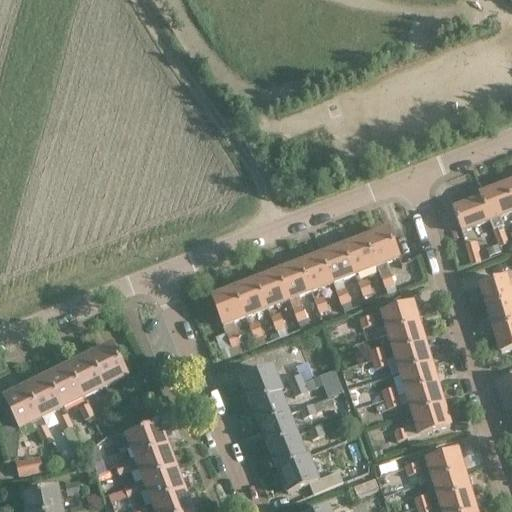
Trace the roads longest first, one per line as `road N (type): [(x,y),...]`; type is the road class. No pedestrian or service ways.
road 1 (residential): [(511,501),(414,179)]
road 2 (track): [(289,227),(142,0)]
road 3 (residential): [(162,275),(414,179)]
road 4 (residential): [(162,275),(254,511)]
road 5 (residential): [(0,347),(162,275)]
